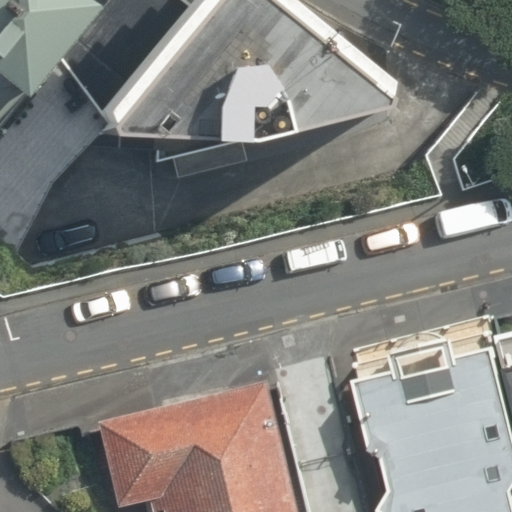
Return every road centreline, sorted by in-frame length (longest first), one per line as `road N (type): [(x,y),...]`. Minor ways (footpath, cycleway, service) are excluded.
road 1 (residential): [(511,237),(0,356)]
road 2 (residential): [(511,74),(365,0)]
